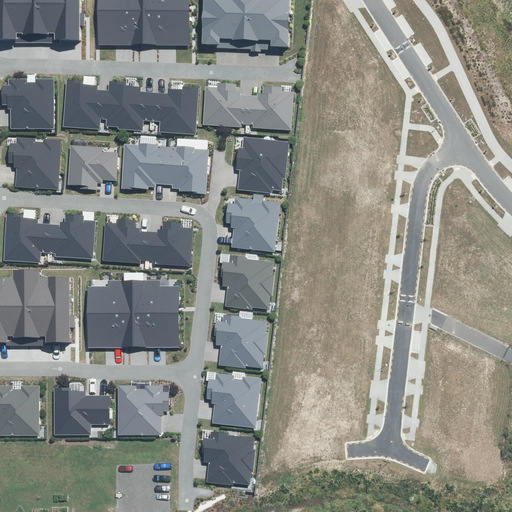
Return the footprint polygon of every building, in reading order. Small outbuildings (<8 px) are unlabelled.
[(0,0),(1,38),(81,38),(80,0),(0,0)] [(103,0),(103,44),(191,43),(191,0),(103,0)] [(198,0),(196,40),(289,43),(290,0),(198,0)] [(63,77),(59,128),(96,131),(97,117),(108,118),(107,127),(139,130),(140,117),(158,118),(157,130),(192,133),(195,84),(184,84),(183,95),(142,92),(143,83),(106,81),(106,91),(97,90),(97,80),(63,77)] [(11,106),(11,127),(56,127),(56,78),(2,78),(2,106),(11,106)] [(201,85),(201,118),(200,126),(239,127),(239,119),(248,119),(248,128),(291,129),(292,85),(259,84),(259,95),(232,94),(233,85),(201,85)] [(20,182),(71,185),(74,140),(15,136),(13,163),(21,163),(20,182)] [(293,139),(243,136),(240,190),(275,192),(276,180),(290,180),(293,139)] [(96,178),(122,179),(125,143),(74,140),(71,185),(96,185),(96,178)] [(122,179),(122,189),(149,190),(150,181),(177,182),(176,189),(210,191),(213,149),(125,143),(122,179)] [(233,207),(233,215),(242,216),(239,243),(280,247),(284,200),(234,196),(233,207)] [(40,213),(10,212),(9,259),(36,260),(36,248),(58,248),(58,255),(101,256),(101,213),(69,213),(69,227),(40,226),(40,213)] [(140,219),(110,218),(109,265),(136,266),(136,253),(158,254),(158,261),(200,262),(201,219),(169,219),(169,233),(140,232),(140,219)] [(229,256),(227,276),(236,277),(234,303),(274,307),(279,261),(229,256)] [(0,278),(0,343),(4,343),(4,346),(44,346),(44,342),(68,342),(68,279),(37,279),(37,272),(12,272),(12,278),(0,278)] [(90,285),(90,347),(183,347),(184,286),(162,286),(162,280),(112,279),(112,286),(90,285)] [(217,315),(215,335),(225,336),(222,362),(263,366),(267,320),(217,315)] [(211,378),(209,397),(218,398),(215,425),(256,429),(261,382),(211,378)] [(0,433),(38,434),(37,386),(0,385),(0,433)] [(115,393),(115,424),(115,439),(161,439),(161,387),(115,387),(115,393)] [(115,393),(56,391),(54,431),(85,432),(86,423),(115,424),(115,393)] [(208,435),(206,455),(216,455),(213,482),(254,486),(258,440),(208,435)]
